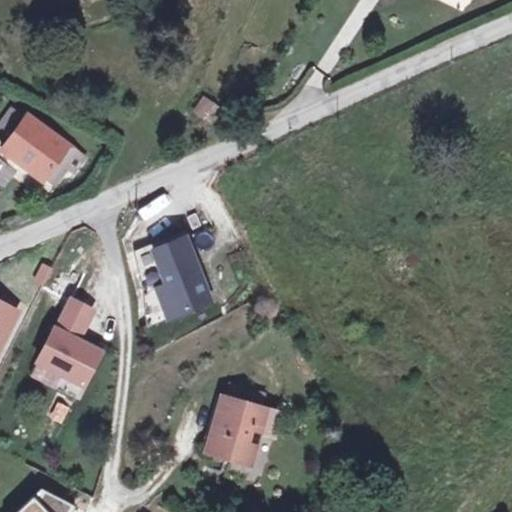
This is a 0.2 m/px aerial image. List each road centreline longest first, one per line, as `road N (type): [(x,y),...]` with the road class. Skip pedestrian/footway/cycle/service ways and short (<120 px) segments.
road 1 (tertiary): [(511,21),(89,205)]
road 2 (residential): [(89,205),(111,250),(122,307),(111,479),(117,493),(145,495),(200,401)]
